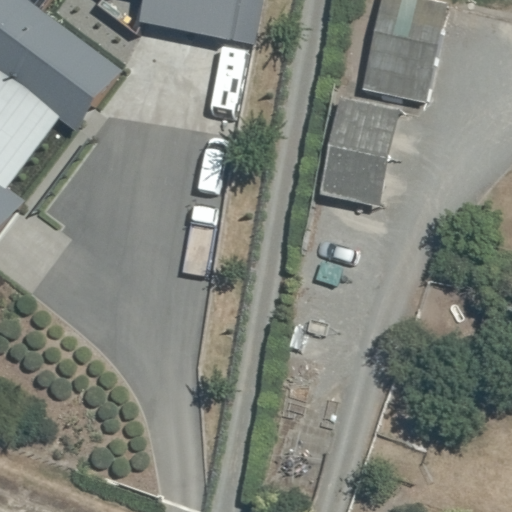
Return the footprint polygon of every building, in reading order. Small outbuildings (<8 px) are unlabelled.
[(86,132),(129,74),(27,0),(0,0),(0,246),(29,207),(11,193),(66,118),(86,132)] [(236,44),(244,0),(151,0),(146,26),(236,44)] [(427,106),(450,4),(431,0),(385,0),(365,93),(427,106)] [(386,210),(405,114),(345,102),(326,199),(386,210)] [(369,269),(378,217),(319,208),(311,259),(369,269)]
